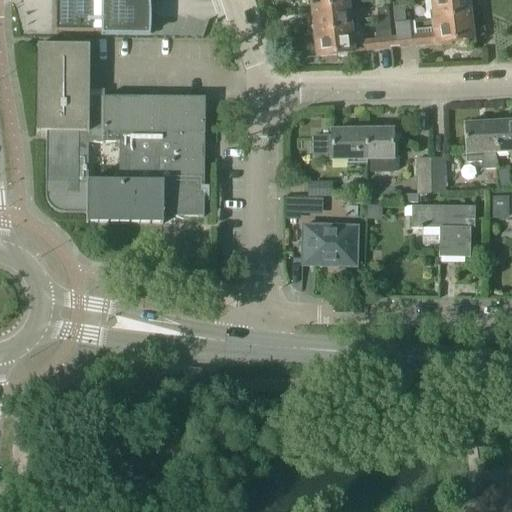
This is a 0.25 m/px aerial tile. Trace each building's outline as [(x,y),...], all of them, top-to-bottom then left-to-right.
[(54,0),(54,33),(108,33),(108,34),(151,35),(151,32),(149,32),(149,26),(149,20),(149,14),(149,8),(148,0),(54,0)] [(310,0),(312,10),(345,6),(344,0),(310,0)] [(431,0),(434,21),(467,17),(465,0),(431,0)] [(314,35),(348,31),(345,6),(312,10),(314,35)] [(394,25),(405,24),(403,8),(393,10),(394,25)] [(376,11),(378,27),(389,26),(387,10),(376,11)] [(393,39),(394,50),(470,42),(467,17),(434,21),(435,30),(414,33),(413,23),(408,23),(405,24),(394,25),(396,38),(393,39)] [(358,30),(314,35),(317,58),(394,51),(393,39),(390,39),(389,26),(375,27),(376,40),(359,42),(358,30)] [(203,111),(203,100),(103,99),(87,99),(88,47),(36,47),(36,49),(37,49),(36,131),(35,131),(35,134),(45,134),(44,169),(44,185),(44,195),(45,200),(46,205),(49,209),(53,212),(58,214),(63,215),(85,215),(85,218),(85,225),(87,225),(87,224),(91,224),(159,225),(159,226),(161,226),(162,213),(171,213),(171,218),(174,218),(202,218),(202,216),(202,210),(202,200),(202,197),(202,190),(203,178),(203,172),(203,169),(203,161),(203,145),(203,136),(203,112),(203,111)] [(511,123),(491,125),(494,171),(495,171),(494,156),(511,154),(511,159),(511,123)] [(494,171),(491,125),(463,126),(464,158),(466,158),(466,165),(481,164),(481,171),(494,170),(494,171)] [(363,132),(363,162),(370,162),(370,174),(396,174),(398,171),(398,168),(398,156),(392,156),(392,149),(398,149),(399,138),(391,138),(391,131),(379,132),(379,129),(369,129),(369,132),(363,132)] [(363,162),(363,132),(344,132),(344,130),(333,130),(334,133),(330,133),(330,137),(314,137),(314,162),(330,162),(330,166),(350,166),(350,162),(363,162)] [(422,197),(430,196),(428,161),(416,161),(416,197),(422,197)] [(430,196),(445,196),(444,161),(428,161),(430,196)] [(329,197),(329,184),(305,184),(305,197),(329,197)] [(475,223),(475,211),(466,210),(410,210),(410,231),(438,232),(437,260),(469,260),(469,231),(466,231),(466,223),(475,223)] [(344,269),(346,229),(302,227),(300,267),(344,269)] [(156,482),(156,462),(128,462),(128,475),(126,475),(126,481),(156,482)]
